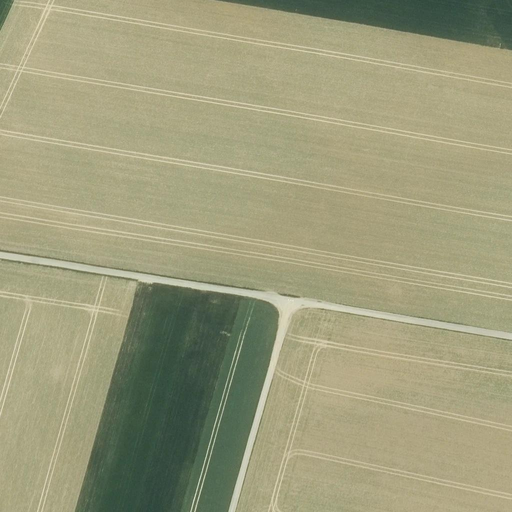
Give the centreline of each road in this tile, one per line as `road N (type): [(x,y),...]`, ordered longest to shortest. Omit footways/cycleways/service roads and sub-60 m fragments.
road 1 (track): [(511,337),(0,256)]
road 2 (track): [(290,300),(231,511)]
